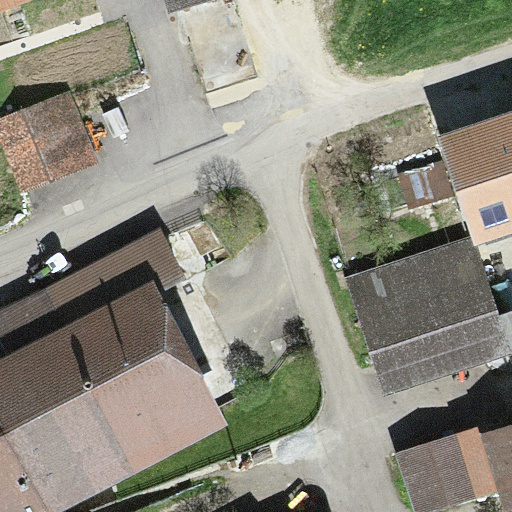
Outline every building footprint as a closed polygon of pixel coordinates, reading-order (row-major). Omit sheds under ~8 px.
[(0,0),(0,8),(21,0),(0,0)] [(25,181),(82,158),(58,99),(1,122),(25,181)] [(511,122),(450,143),(480,231),(511,220),(511,122)] [(439,163),(401,175),(409,204),(448,192),(439,163)] [(352,285),(377,361),(495,323),(470,246),(352,285)] [(0,511),(38,511),(42,510),(33,494),(70,473),(74,480),(204,412),(143,294),(67,336),(47,293),(0,316),(0,334),(15,362),(0,370),(0,511)] [(511,429),(471,442),(480,473),(500,467),(511,506),(511,429)] [(411,479),(418,509),(457,500),(450,470),(411,479)]
